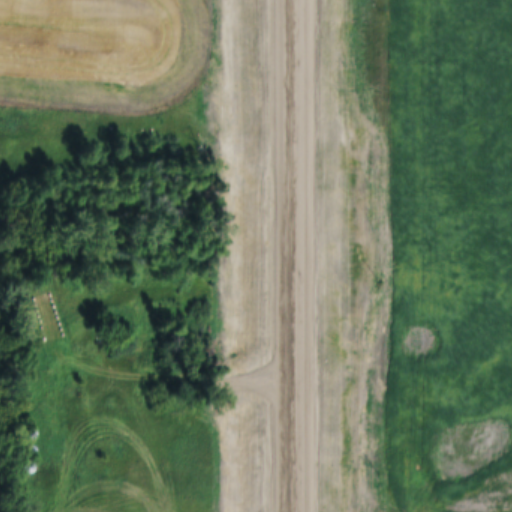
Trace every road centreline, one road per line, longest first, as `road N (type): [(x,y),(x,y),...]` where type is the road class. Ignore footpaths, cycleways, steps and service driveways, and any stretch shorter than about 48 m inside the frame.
road 1 (primary): [(290,0),(292,511)]
road 2 (track): [(292,383),(103,375),(76,354),(60,326)]
